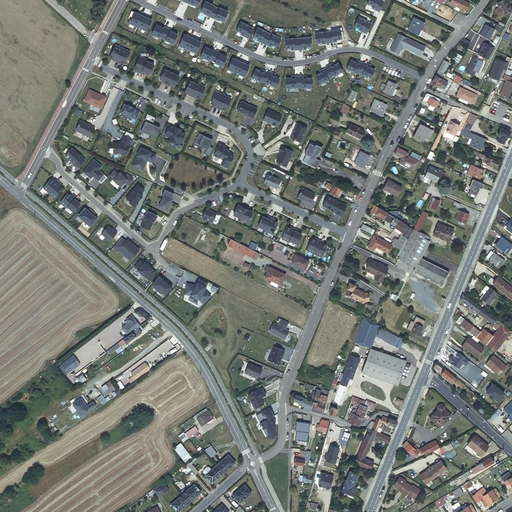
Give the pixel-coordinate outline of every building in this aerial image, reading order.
[(375,8),(379,10),(383,1),(380,0),(368,0),(367,4),(372,6),(371,8),(374,9),(375,8)] [(465,10),(469,3),(463,0),(450,0),(449,2),(460,8),(459,10),(463,12),(464,9),(465,10)] [(503,14),(511,9),(505,0),(501,0),(496,3),(499,7),(495,10),(499,16),(503,14)] [(204,12),(211,16),(215,7),(212,5),(212,4),(204,1),(200,11),(204,12)] [(215,7),(211,16),(219,19),(222,21),(227,11),(219,7),(218,8),(215,7)] [(138,14),(130,10),(127,18),(129,18),(127,22),(137,27),(142,15),(138,13),(138,14)] [(147,17),(142,15),(137,27),(145,30),(151,19),(146,17),(147,17)] [(362,30),(366,32),(370,23),(366,21),(358,17),(354,26),(359,28),(358,30),(362,32),(362,30)] [(421,29),(424,22),(413,17),(407,29),(417,34),(420,29),(421,29)] [(240,21),(236,30),(240,33),(240,34),(243,36),(244,34),(248,36),(252,28),(248,26),(248,25),(240,21)] [(155,24),(151,34),(158,37),(159,36),(162,38),(166,29),(158,25),(155,24)] [(479,34),(488,39),(494,29),(485,24),(479,34)] [(257,28),(253,37),(258,39),(257,40),(260,42),(261,40),(264,42),(268,33),(265,32),(265,31),(257,28)] [(166,29),(162,38),(165,39),(165,40),(172,43),(177,34),(173,32),(166,29)] [(329,41),(332,40),(332,42),(336,41),(336,39),(341,39),(340,29),(330,30),(331,31),(327,32),(329,41)] [(314,33),(316,43),(321,42),(322,44),(325,43),(325,41),(329,41),(327,32),(324,32),(314,33)] [(268,33),(264,42),(268,43),(267,45),(270,46),(271,45),(276,47),(280,38),(272,34),(271,35),(268,33)] [(398,33),(390,50),(398,54),(402,46),(421,55),(425,47),(398,33)] [(183,34),(178,45),(186,49),(192,37),(188,35),(187,36),(183,34)] [(462,39),(468,43),(471,44),(474,38),(466,34),(462,39)] [(200,42),(196,40),(196,39),(192,37),(186,49),(195,53),(200,42)] [(305,47),(311,47),(310,37),(301,37),(301,38),(297,38),(298,47),(302,47),(302,49),(305,49),(305,47)] [(294,38),(285,39),(285,48),(291,48),(291,50),(295,50),(295,48),(298,47),(297,38),(294,38)] [(483,41),(478,54),(489,58),(494,45),(483,41)] [(112,60),(116,61),(122,48),(114,45),(109,57),(113,58),(112,60)] [(207,48),(204,47),(200,56),(207,59),(208,59),(211,60),(215,51),(207,48)] [(122,48),(116,61),(119,63),(120,62),(124,63),(129,52),(122,48)] [(215,51),(211,60),(214,62),(221,66),(226,56),(222,55),(215,51)] [(137,71),(140,73),(146,61),(147,60),(139,56),(134,68),(138,70),(137,71)] [(475,70),(478,72),(483,62),(473,57),(470,63),(469,63),(467,67),(465,71),(472,75),(475,70)] [(227,69),(235,73),(240,61),(236,59),(236,60),(232,58),(227,69)] [(499,80),(503,69),(506,70),(508,62),(495,58),(488,76),(499,80)] [(350,60),(346,69),(354,72),(355,72),(358,74),(358,72),(362,65),(358,64),(359,62),(356,60),(355,62),(350,60)] [(431,82),(436,86),(437,85),(443,73),(448,62),(443,60),(431,82)] [(146,61),(140,73),(144,74),(145,73),(149,75),(153,64),(146,61)] [(244,63),(240,61),(235,73),(243,76),(248,65),(244,63)] [(326,69),(330,77),(333,75),(333,76),(342,72),(337,63),(332,65),(332,64),(328,65),(329,67),(326,68),(326,69)] [(374,69),(369,67),(370,65),(366,64),(365,65),(362,64),(362,65),(358,72),(361,74),(370,78),(374,69)] [(166,84),(171,73),(164,69),(159,79),(163,81),(162,83),(166,84)] [(255,69),(251,78),(259,82),(260,81),(263,83),(263,81),(267,74),(263,73),(264,71),(261,69),(260,71),(255,69)] [(315,75),(319,84),(327,80),(327,79),(330,78),(330,77),(326,69),(323,71),(322,69),(319,71),(320,73),(315,75)] [(171,73),(166,84),(169,86),(170,84),(174,86),(179,76),(171,73)] [(267,73),(267,74),(263,81),(266,83),(275,87),(279,78),(274,76),(275,74),(271,73),(270,74),(267,73)] [(405,73),(402,80),(408,82),(411,76),(405,73)] [(445,74),(443,73),(437,85),(445,90),(452,79),(445,74)] [(457,74),(453,80),(458,83),(459,82),(462,77),(457,74)] [(511,77),(504,74),(502,78),(506,80),(501,95),(509,98),(511,89),(511,82),(511,78),(511,77)] [(286,78),(286,88),(295,88),(295,87),(298,87),(298,76),(291,76),(291,78),(286,78)] [(311,78),(306,78),(306,76),(298,76),(298,87),(302,87),(302,88),(311,88),(311,78)] [(188,94),(191,96),(197,84),(196,84),(189,81),(184,91),(188,93),(188,94)] [(383,91),(394,96),(396,90),(394,89),(396,84),(388,81),(383,91)] [(199,98),(205,86),(197,83),(196,84),(197,84),(191,96),(195,97),(195,96),(199,98)] [(465,100),(468,101),(472,93),(459,87),(456,95),(459,97),(465,100)] [(89,90),(84,101),(100,108),(105,97),(89,90)] [(347,98),(352,101),(356,92),(351,90),(347,98)] [(213,106),(217,108),(223,94),(216,91),(210,103),(214,105),(213,106)] [(436,106),(439,99),(429,94),(427,93),(425,94),(424,96),(422,99),(436,106)] [(223,94),(217,108),(221,109),(221,108),(225,110),(231,98),(223,94)] [(369,109),(381,115),(386,105),(374,99),(369,109)] [(256,108),(241,101),(236,110),(247,115),(252,117),(256,108)] [(119,113),(135,120),(139,112),(135,110),(135,109),(132,108),(132,107),(127,105),(127,106),(123,104),(119,113)] [(346,113),(349,107),(343,104),(340,110),(346,113)] [(267,109),(262,120),(268,122),(276,125),(280,115),(267,109)] [(141,130),(155,136),(159,126),(152,124),(155,116),(147,113),(141,130)] [(477,116),(470,113),(465,123),(462,129),(469,132),(477,116)] [(74,131),(89,138),(94,128),(90,127),(91,126),(79,121),(74,131)] [(297,122),(290,136),(300,141),(307,127),(297,122)] [(446,133),(454,136),(459,125),(451,122),(446,133)] [(413,136),(418,140),(420,136),(427,140),(432,130),(419,123),(413,136)] [(345,132),(359,138),(362,131),(348,124),(345,132)] [(169,126),(164,136),(169,138),(172,139),(171,140),(180,144),(185,133),(181,131),(181,129),(175,126),(174,128),(169,126)] [(496,140),(503,143),(505,136),(507,136),(509,132),(500,127),(497,134),(499,135),(496,140)] [(194,143),(207,149),(212,139),(198,133),(194,143)] [(478,149),(483,138),(480,137),(473,134),(469,145),(478,149)] [(131,139),(123,136),(120,143),(118,144),(117,143),(111,144),(113,153),(119,153),(123,155),(125,154),(129,146),(128,146),(131,139)] [(218,143),(213,155),(222,159),(220,164),(227,167),(233,155),(228,153),(227,152),(228,150),(223,147),(224,146),(218,143)] [(302,161),(316,167),(319,160),(315,158),(314,158),(315,155),(317,155),(319,150),(320,146),(316,145),(315,146),(308,143),(304,153),(305,154),(302,161)] [(293,152),(281,147),(279,151),(281,152),(279,155),(278,156),(276,161),(276,162),(285,166),(286,166),(293,152)] [(81,157),(71,148),(65,156),(75,164),(74,165),(78,168),(84,161),(80,158),(81,157)] [(140,148),(133,162),(143,167),(146,160),(147,159),(152,161),(155,155),(140,148)] [(354,162),(362,167),(369,155),(360,150),(354,162)] [(495,166),(498,161),(476,152),(475,155),(484,159),(482,162),(485,163),(485,164),(489,166),(490,164),(495,166)] [(398,162),(413,170),(417,161),(403,153),(398,162)] [(459,158),(472,164),(473,160),(461,154),(459,158)] [(429,159),(426,158),(420,170),(423,172),(429,159)] [(93,160),(83,172),(90,179),(92,176),(98,181),(103,174),(98,170),(101,167),(93,160)] [(133,162),(131,166),(142,171),(143,167),(133,162)] [(470,164),(465,176),(472,179),(478,181),(482,170),(470,164)] [(438,176),(440,172),(436,170),(436,171),(428,167),(424,176),(431,180),(431,181),(435,183),(438,176)] [(118,174),(114,170),(106,180),(110,183),(110,184),(117,190),(121,186),(125,190),(133,181),(126,175),(124,177),(119,172),(118,174)] [(280,179),(266,173),(262,182),(272,186),(276,187),(280,179)] [(43,188),(49,193),(58,182),(56,180),(54,181),(51,178),(43,188)] [(481,188),(482,183),(478,181),(472,179),(468,188),(465,186),(463,191),(467,193),(475,196),(477,190),(475,190),(477,186),(479,187),(481,188)] [(383,188),(396,195),(400,187),(387,180),(383,188)] [(58,182),(49,193),(55,198),(63,189),(60,186),(61,185),(58,182)] [(329,193),(338,197),(341,189),(326,182),(324,187),(330,190),(329,193)] [(132,190),(125,198),(129,201),(130,203),(133,206),(142,196),(141,195),(140,193),(143,190),(137,185),(132,190)] [(301,188),(297,197),(307,202),(307,201),(311,203),(315,194),(311,193),(311,192),(301,188)] [(164,196),(159,207),(167,211),(173,200),(171,199),(173,195),(167,192),(165,196),(164,196)] [(67,206),(75,197),(72,194),(71,196),(68,193),(60,202),(66,208),(67,207),(67,206)] [(346,205),(327,196),(322,206),(335,211),(334,212),(341,215),(346,205)] [(78,199),(75,197),(67,206),(67,207),(73,212),(80,203),(77,201),(78,199)] [(428,206),(435,209),(439,200),(432,197),(428,206)] [(240,218),(246,206),(242,205),(242,206),(238,204),(233,215),(240,218)] [(378,207),(373,205),(370,211),(374,214),(378,207)] [(201,206),(197,215),(207,220),(211,211),(201,206)] [(246,206),(240,218),(247,221),(252,211),(248,209),(249,208),(246,206)] [(383,219),(387,212),(383,210),(380,208),(378,207),(374,214),(383,219)] [(77,216),(84,221),(92,211),(89,209),(88,210),(85,208),(77,216)] [(413,228),(418,231),(427,213),(422,210),(418,219),(417,220),(414,227),(413,228)] [(454,219),(464,223),(468,214),(458,210),(454,219)] [(92,211),(84,221),(90,226),(97,218),(93,215),(95,214),(92,211)] [(155,221),(157,216),(148,212),(146,216),(145,215),(140,226),(149,230),(153,223),(152,223),(154,220),(155,221)] [(398,219),(404,223),(405,221),(396,215),(395,217),(389,214),(387,212),(383,219),(395,225),(398,219)] [(265,229),(270,218),(267,216),(266,217),(263,215),(258,226),(265,229)] [(274,219),(270,218),(265,229),(264,231),(272,234),(277,222),(273,221),(274,219)] [(394,226),(401,231),(405,224),(404,223),(398,219),(395,225),(394,226)] [(361,223),(359,227),(369,233),(371,228),(361,223)] [(448,241),(451,235),(449,234),(451,229),(437,223),(432,234),(448,241)] [(420,262),(426,252),(430,243),(430,237),(418,231),(413,228),(412,228),(410,227),(405,224),(401,231),(400,234),(397,239),(393,246),(401,250),(394,265),(400,268),(424,281),(431,267),(420,262)] [(101,234),(109,241),(116,233),(113,230),(108,226),(101,234)] [(289,241),(295,229),(291,227),(291,229),(287,227),(281,239),(289,242),(289,241)] [(295,229),(289,241),(297,244),(301,233),(298,232),(298,230),(295,229)] [(385,252),(390,244),(373,235),(367,247),(372,250),(374,247),(385,252)] [(495,245),(506,253),(511,245),(501,237),(495,245)] [(125,241),(121,238),(112,248),(116,251),(118,250),(129,260),(139,250),(128,241),(127,241),(126,240),(125,241)] [(313,253),(319,240),(316,238),(315,240),(312,238),(306,250),(313,253)] [(254,258),(257,252),(256,252),(230,239),(227,245),(254,258)] [(319,240),(313,253),(321,257),(326,245),(322,243),(323,242),(319,240)] [(248,246),(254,249),(257,244),(251,241),(248,246)] [(281,251),(283,245),(277,242),(274,248),(281,251)] [(485,256),(498,267),(503,260),(490,250),(485,256)] [(291,262),(304,269),(308,260),(292,253),(289,260),(291,261),(291,262)] [(374,278),(380,281),(387,267),(370,259),(365,270),(375,274),(374,278)] [(140,260),(134,266),(137,269),(137,270),(148,279),(155,271),(146,264),(145,264),(140,260)] [(278,283),(280,285),(285,274),(265,265),(264,270),(266,271),(264,277),(272,281),(271,284),(276,286),(278,283)] [(448,277),(431,267),(424,281),(441,290),(448,278),(448,277)] [(497,280),(496,279),(492,284),(505,294),(510,299),(511,296),(511,288),(499,278),(497,280)] [(191,282),(187,289),(191,292),(196,285),(191,282)] [(351,290),(349,296),(363,302),(363,300),(368,299),(366,292),(363,292),(362,291),(353,286),(354,284),(348,282),(345,287),(351,290)] [(496,293),(489,287),(481,298),(488,304),(496,293)] [(496,329),(501,323),(501,322),(497,319),(490,314),(462,294),(460,299),(467,305),(467,306),(480,315),(493,324),(492,325),(496,329)] [(452,318),(455,321),(460,310),(456,308),(452,318)] [(460,316),(455,321),(485,344),(491,335),(482,328),(479,331),(460,316)] [(357,334),(354,343),(371,349),(379,326),(363,318),(357,334)] [(288,322),(281,319),(279,324),(278,326),(273,324),(269,333),(285,339),(289,330),(285,329),(283,328),(284,326),(286,327),(288,322)] [(411,331),(417,334),(421,326),(414,322),(411,331)] [(510,330),(508,328),(501,323),(496,329),(491,335),(485,344),(487,346),(489,347),(494,351),(510,330)] [(120,327),(107,337),(112,344),(125,334),(120,327)] [(377,336),(393,344),(396,337),(380,328),(377,336)] [(132,332),(99,357),(101,359),(108,354),(109,355),(120,346),(121,347),(126,343),(135,336),(132,332)] [(462,345),(469,350),(476,356),(482,347),(468,336),(462,345)] [(273,346),(267,359),(278,364),(284,350),(273,346)] [(382,353),(371,349),(362,372),(374,377),(397,385),(401,374),(406,361),(382,353)] [(465,364),(469,360),(457,351),(450,361),(459,367),(462,362),(465,364)] [(349,378),(353,379),(360,357),(349,354),(339,383),(347,386),(349,378)] [(488,366),(495,371),(498,374),(505,366),(492,355),(484,364),(487,367),(488,366)] [(61,364),(68,373),(77,365),(70,356),(61,364)] [(244,371),(256,378),(261,368),(249,362),(244,371)] [(135,378),(149,368),(146,365),(145,364),(144,365),(143,364),(131,373),(135,378)] [(129,372),(132,371),(130,368),(123,373),(127,379),(132,376),(129,372)] [(461,387),(464,384),(459,380),(444,368),(440,373),(448,379),(447,380),(451,384),(453,381),(461,387)] [(121,384),(117,379),(112,382),(114,384),(108,388),(111,391),(121,384)] [(503,393),(491,383),(485,392),(489,395),(488,396),(492,399),(493,398),(497,401),(503,393)] [(339,384),(338,389),(333,403),(339,405),(346,386),(339,384)] [(321,394),(327,396),(329,390),(327,390),(328,387),(323,385),(322,388),(321,394)] [(253,408),(262,403),(259,397),(264,395),(260,388),(246,395),(253,408)] [(303,409),(310,411),(313,401),(295,395),(293,400),(300,403),(300,405),(304,406),(303,409)] [(364,405),(365,402),(352,396),(350,400),(359,404),(364,405)] [(80,416),(96,405),(93,401),(86,405),(81,397),(71,404),(80,416)] [(351,416),(348,422),(359,426),(362,418),(363,417),(355,414),(359,404),(350,400),(348,407),(352,408),(354,409),(351,416)] [(365,402),(364,405),(367,407),(374,409),(376,410),(378,404),(366,400),(365,402)] [(310,411),(322,414),(324,405),(318,403),(313,401),(310,411)] [(511,418),(511,402),(511,401),(503,409),(511,418)] [(363,417),(367,407),(364,405),(359,404),(355,414),(363,417)] [(437,410),(435,412),(437,413),(432,420),(440,427),(450,415),(444,409),(444,408),(444,407),(444,406),(443,406),(442,405),(441,405),(440,404),(440,405),(439,405),(438,405),(438,406),(437,406),(437,407),(437,408),(437,409),(437,410)] [(331,407),(329,413),(335,415),(337,409),(331,407)] [(269,408),(255,415),(259,423),(260,423),(262,428),(266,437),(267,436),(268,438),(270,439),(274,437),(275,435),(274,433),(275,432),(274,425),(270,418),(273,416),(269,408)] [(207,411),(205,409),(195,415),(197,418),(196,418),(201,426),(213,418),(208,411),(207,411)] [(494,413),(486,420),(490,423),(497,416),(494,413)] [(377,417),(375,422),(372,429),(376,431),(381,420),(395,426),(397,421),(388,418),(382,416),(381,419),(377,417)] [(307,442),(310,423),(296,421),(295,430),(297,431),(295,440),(307,442)] [(326,432),(328,424),(321,422),(320,426),(318,425),(316,430),(326,433),(326,432)] [(195,426),(184,433),(186,436),(187,438),(198,431),(195,426)] [(186,436),(184,433),(179,427),(174,430),(181,440),(186,436)] [(376,431),(372,429),(369,428),(367,432),(360,449),(367,452),(376,431)] [(511,446),(511,435),(506,429),(500,435),(511,446)] [(390,438),(378,432),(376,437),(388,443),(390,438)] [(488,446),(476,436),(469,445),(481,455),(488,446)] [(420,450),(425,454),(432,451),(439,447),(435,440),(419,448),(420,450)] [(415,456),(420,450),(419,448),(411,441),(406,447),(415,456)] [(173,448),(178,454),(184,449),(180,443),(173,448)] [(339,447),(330,445),(326,459),(334,462),(339,447)] [(216,453),(210,446),(204,450),(210,458),(216,453)] [(184,449),(178,454),(182,460),(189,455),(184,449)] [(364,458),(367,452),(360,449),(357,455),(364,458)] [(216,464),(223,472),(235,462),(228,454),(216,464)] [(304,465),(305,454),(300,454),(299,458),(294,458),(293,463),(304,465)] [(364,458),(357,455),(354,462),(370,469),(373,462),(364,458)] [(480,474),(486,470),(484,466),(494,461),(491,456),(471,468),(472,470),(473,471),(474,469),(475,472),(478,470),(480,474)] [(191,470),(195,474),(198,471),(191,463),(196,459),(195,457),(186,463),(186,464),(191,470)] [(419,475),(425,484),(446,468),(440,460),(435,463),(436,464),(433,466),(432,465),(426,469),(426,470),(424,472),(423,472),(419,475)] [(211,482),(223,472),(216,464),(210,469),(208,467),(206,467),(203,470),(203,472),(205,474),(204,474),(211,482)] [(466,471),(452,479),(455,483),(470,474),(469,472),(472,470),(471,468),(466,471)] [(358,473),(350,470),(346,480),(345,480),(341,490),(353,495),(356,488),(353,486),(355,483),(354,483),(358,473)] [(321,472),(318,484),(319,485),(323,486),(325,486),(325,487),(330,488),(333,475),(321,472)] [(301,481),(311,483),(312,477),(303,475),(301,481)] [(511,486),(511,475),(507,479),(505,475),(501,477),(508,487),(511,485),(511,486)] [(399,476),(393,485),(400,489),(399,490),(406,495),(407,494),(414,498),(420,489),(412,485),(412,486),(405,481),(406,480),(399,476)] [(185,486),(180,481),(175,485),(180,491),(185,486)] [(485,505),(493,500),(487,492),(484,487),(477,493),(472,487),(468,481),(464,483),(468,489),(474,498),(475,499),(479,496),(485,505)] [(163,483),(159,486),(164,493),(168,489),(163,483)] [(194,484),(182,494),(189,502),(201,492),(194,484)] [(251,492),(244,484),(232,494),(239,503),(251,492)] [(462,493),(458,487),(451,491),(455,497),(462,493)] [(487,492),(493,500),(500,495),(495,487),(487,492)] [(189,502),(182,494),(170,504),(177,511),(189,502)] [(440,501),(445,508),(452,503),(447,496),(440,501)] [(441,511),(445,508),(440,501),(437,504),(441,511)] [(462,508),(464,511),(474,511),(476,511),(470,503),(467,506),(467,505),(462,508)]
